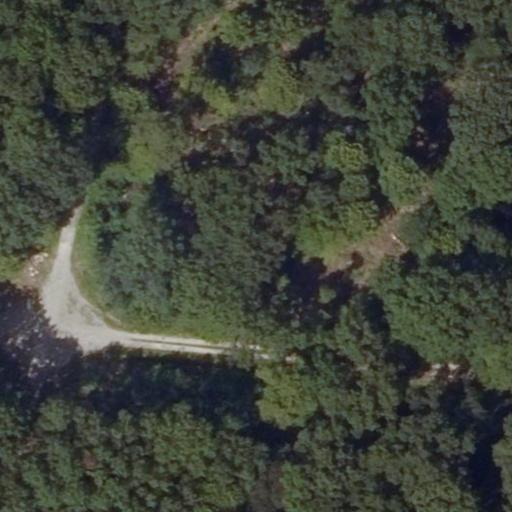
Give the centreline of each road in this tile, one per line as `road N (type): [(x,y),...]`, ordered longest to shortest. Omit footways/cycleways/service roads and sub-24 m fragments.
road 1 (track): [(511,372),(37,337)]
road 2 (track): [(37,337),(119,0)]
road 3 (track): [(0,493),(37,337)]
